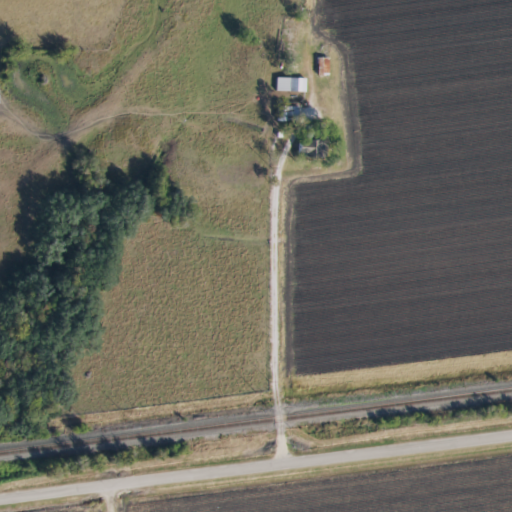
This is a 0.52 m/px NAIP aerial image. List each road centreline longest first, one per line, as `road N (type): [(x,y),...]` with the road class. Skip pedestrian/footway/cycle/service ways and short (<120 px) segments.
road 1 (residential): [(0,500),(511,434)]
road 2 (residential): [(287,467),(276,383),(276,193),(292,140)]
